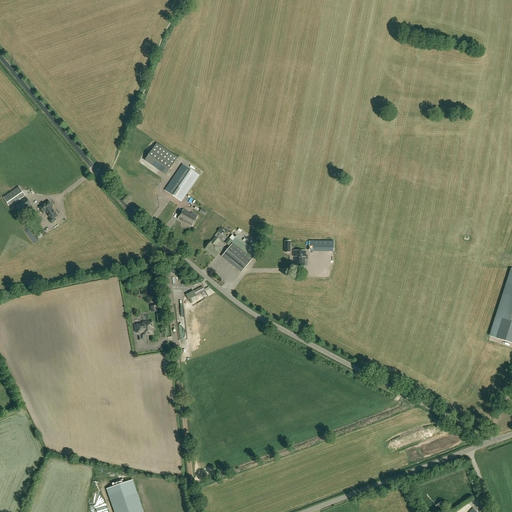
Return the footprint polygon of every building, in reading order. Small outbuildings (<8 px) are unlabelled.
[(166,174),(178,157),(157,143),(145,160),(166,174)] [(165,190),(182,202),(199,176),(182,164),(165,190)] [(19,187),(7,195),(13,203),(25,195),(22,191),(19,187)] [(23,210),(31,204),(27,198),(19,204),(23,210)] [(57,216),(52,208),(53,207),(49,201),(39,207),(43,213),(46,212),(51,219),(49,220),(52,223),(56,220),(54,218),(57,216)] [(191,214),(183,209),(178,219),(192,227),(198,216),(192,213),(191,214)] [(218,235),(225,238),(227,234),(221,230),(218,235)] [(229,246),(233,240),(235,238),(232,235),(230,238),(229,238),(225,243),(229,246)] [(216,246),(220,240),(216,237),(211,242),(206,249),(208,251),(209,251),(216,256),(221,250),(216,246)] [(240,237),(224,256),(243,272),(254,259),(249,255),(254,249),(240,237)] [(314,241),(314,251),(334,251),(334,242),(314,241)] [(306,257),(306,251),(294,250),(294,256),(295,256),(294,266),(304,266),(305,257),(306,257)] [(492,330),(490,336),(511,342),(511,269),(507,283),(495,322),(492,330)] [(196,296),(205,291),(202,286),(193,290),(196,296)] [(153,333),(152,322),(137,323),(138,332),(142,332),(142,330),(144,330),(145,335),(147,335),(147,333),(153,333)] [(143,511),(133,480),(125,483),(123,479),(115,482),(116,486),(107,489),(114,511),(143,511)]
